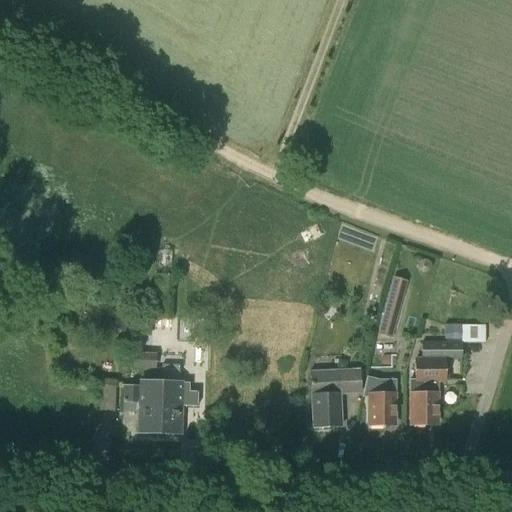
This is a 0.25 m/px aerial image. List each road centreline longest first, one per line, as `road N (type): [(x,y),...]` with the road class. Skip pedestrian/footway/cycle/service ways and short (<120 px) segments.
road 1 (unclassified): [(0,28),(320,201),(511,270)]
road 2 (unclassified): [(511,462),(363,459),(89,474),(0,468)]
